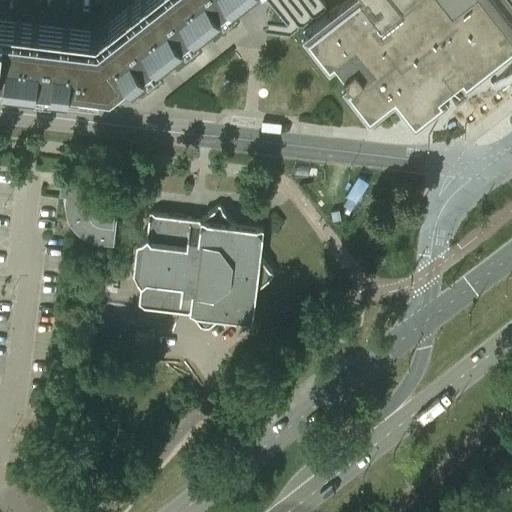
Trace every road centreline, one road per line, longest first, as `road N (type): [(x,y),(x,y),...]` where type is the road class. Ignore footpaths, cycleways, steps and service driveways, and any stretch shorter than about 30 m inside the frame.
road 1 (secondary): [(511,252),(181,511)]
road 2 (secondary): [(289,511),(511,336)]
road 3 (residential): [(0,407),(15,391),(31,179)]
